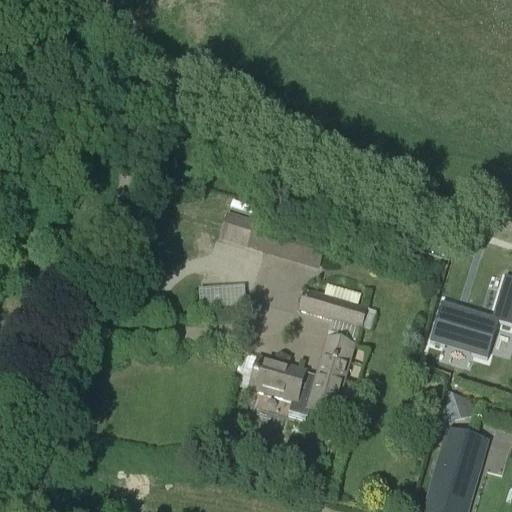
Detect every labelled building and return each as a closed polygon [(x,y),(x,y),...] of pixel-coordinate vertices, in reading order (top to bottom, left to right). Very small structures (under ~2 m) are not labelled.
[(245,250),(320,274),(327,251),(252,227),(245,250)] [(496,323),(439,306),(427,345),(487,362),(497,328),(511,331),(511,282),(509,282),(496,323)] [(300,314),(360,331),(365,312),(357,309),(360,297),(327,287),(323,300),(305,294),(300,314)] [(334,420),(354,351),(326,343),(315,381),(303,377),(304,374),(258,361),(252,381),(261,384),(258,396),(291,406),(287,418),(304,423),(307,413),(334,420)] [(449,409),(453,422),(465,418),(460,405),(449,409)] [(456,482),(468,486),(480,444),(447,435),(425,511),(467,511),(469,505),(463,504),(465,497),(453,493),(456,482)]
